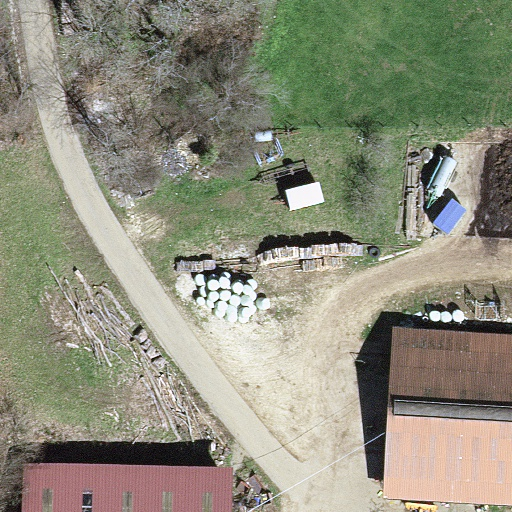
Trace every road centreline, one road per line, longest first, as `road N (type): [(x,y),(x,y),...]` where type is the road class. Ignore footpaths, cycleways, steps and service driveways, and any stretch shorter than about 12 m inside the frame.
road 1 (track): [(41,0),(95,189),(174,322),(343,511)]
road 2 (track): [(511,286),(419,290),(303,312),(200,349)]
